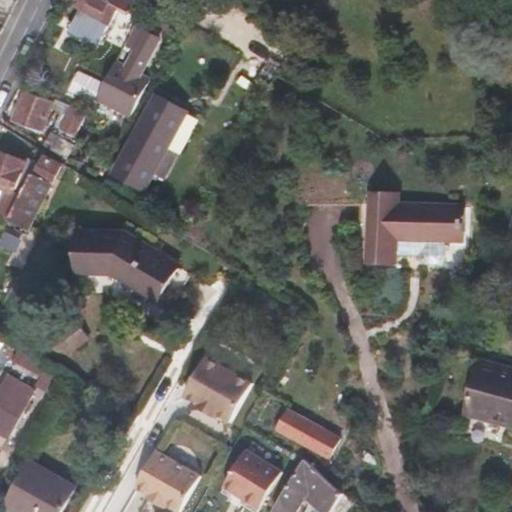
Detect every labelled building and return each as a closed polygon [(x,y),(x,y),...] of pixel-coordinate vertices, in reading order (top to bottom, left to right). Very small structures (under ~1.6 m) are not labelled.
[(118,7),(139,17),(147,0),(146,0),(85,0),(68,33),(97,48),(118,7)] [(98,100),(129,117),(153,72),(143,67),(168,21),(155,14),(130,59),(120,54),(105,85),(98,100)] [(96,104),(98,100),(105,85),(86,75),(76,94),(96,104)] [(54,102),(25,91),(14,119),(43,130),(54,102)] [(151,135),(171,99),(157,92),(138,128),(151,135)] [(153,173),(164,179),(180,151),(168,145),(180,123),(188,109),(171,99),(151,135),(138,128),(123,156),(135,163),(125,183),(143,192),(153,173)] [(84,116),(69,108),(60,126),(75,134),(84,116)] [(192,131),(180,123),(168,145),(180,151),(192,131)] [(43,143),(68,159),(73,149),(73,145),(52,132),(43,143)] [(0,150),(0,186),(8,190),(0,205),(0,216),(8,221),(39,162),(27,157),(25,161),(0,150)] [(8,221),(5,227),(23,237),(60,165),(43,155),(39,162),(8,221)] [(369,262),(398,263),(399,254),(399,239),(447,239),(464,239),(466,204),(400,203),(400,191),(370,191),(369,262)] [(80,270),(110,271),(158,300),(181,263),(125,228),(81,227),(80,270)] [(399,239),(399,254),(422,255),(422,258),(426,262),(433,264),(439,264),(444,260),(447,256),(447,239),(399,239)] [(43,375),(38,385),(50,392),(61,371),(21,348),(15,359),(43,375)] [(217,412),(231,420),(254,382),(206,355),(184,393),(201,402),(200,405),(216,415),(217,412)] [(511,369),(483,362),(469,413),(511,424),(511,369)] [(0,389),(0,431),(9,437),(37,388),(9,373),(0,389)] [(280,428),(313,447),(324,428),(290,409),(280,428)] [(313,447),(320,450),(330,432),(324,428),(313,447)] [(330,432),(320,450),(330,455),(340,437),(330,432)] [(247,449),(225,486),(261,507),(283,471),(247,449)] [(158,452),(137,486),(149,493),(169,504),(181,511),(202,477),(158,452)] [(321,511),(331,511),(344,492),(313,463),(307,459),(306,459),(273,511),(298,511),(307,498),(321,511)] [(32,462),(8,505),(21,511),(60,511),(75,486),(32,462)] [(166,508),(169,504),(149,493),(147,498),(166,508)]
